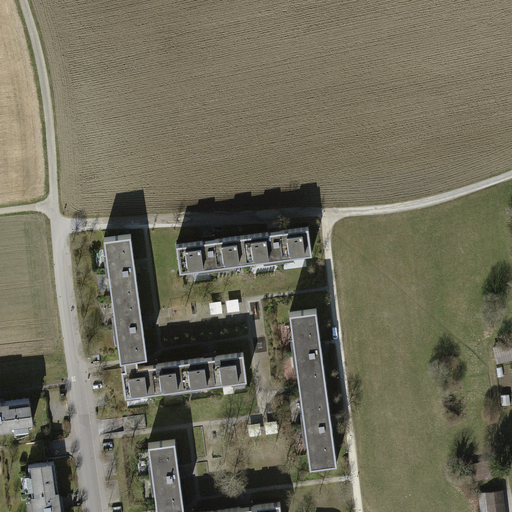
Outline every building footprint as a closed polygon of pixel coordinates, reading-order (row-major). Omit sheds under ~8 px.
[(309,231),(245,238),(248,267),(312,259),(309,231)] [(107,299),(137,295),(129,237),(99,241),(107,299)] [(245,238),(176,246),(180,274),(248,267),(245,238)] [(107,299),(115,360),(131,358),(145,356),(137,295),(107,299)] [(229,311),(241,310),(240,299),(229,300),(229,311)] [(299,391),(327,387),(317,311),(289,315),(299,391)] [(511,339),(494,344),(498,362),(511,358),(511,339)] [(185,365),(188,390),(249,380),(245,355),(185,365)] [(116,366),(117,375),(133,373),(131,363),(131,358),(115,360),(116,366)] [(133,373),(117,375),(121,400),(188,390),(185,365),(133,373)] [(309,467),(337,463),(327,387),(299,391),(309,467)] [(0,430),(33,426),(29,397),(0,401),(0,430)] [(144,446),(153,507),(168,505),(183,503),(174,442),(144,446)] [(465,465),(469,479),(494,473),(491,458),(465,465)] [(37,511),(62,511),(56,465),(32,468),(37,511)] [(508,511),(506,487),(485,489),(487,511),(508,511)] [(222,511),(283,511),(282,503),(222,511)]
